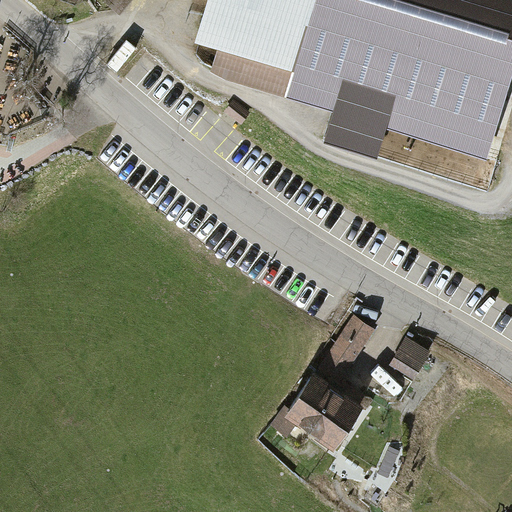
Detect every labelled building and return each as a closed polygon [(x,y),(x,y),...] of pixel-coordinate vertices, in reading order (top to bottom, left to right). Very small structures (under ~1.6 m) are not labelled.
[(104,0),(120,12),(129,0),(104,0)] [(511,0),(207,0),(197,33),(293,61),(284,94),(485,152),(511,61),(511,0)] [(128,40),(109,63),(118,71),(137,47),(128,40)] [(233,99),(224,111),(241,124),(250,112),(233,99)] [(376,326),(354,312),(316,367),(314,366),(300,383),(286,408),(335,439),(365,396),(350,388),(348,390),(338,383),(376,326)] [(406,335),(391,362),(415,376),(431,349),(406,335)] [(336,453),(325,474),(346,485),(357,464),(336,453)]
